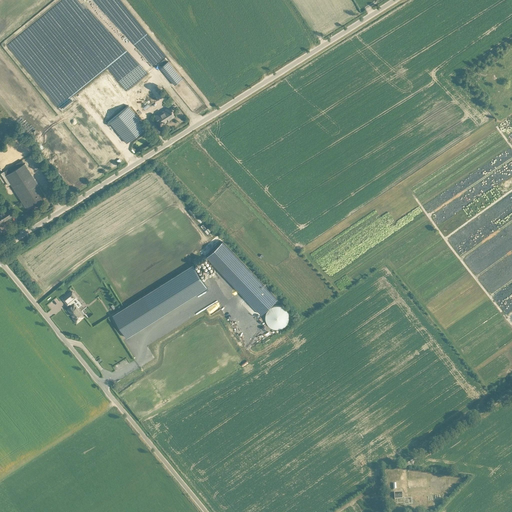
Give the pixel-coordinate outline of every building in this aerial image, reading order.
[(102,66),(117,55),(75,0),(23,0),(38,19),(29,26),(59,65),(59,61),(59,62),(69,61),(69,65),(75,67),(73,63),(74,59),(70,58),(68,55),(69,54),(70,50),(73,55),(77,53),(80,56),(78,56),(78,59),(81,59),(81,55),(48,11),(48,10),(54,17),(68,21),(102,66)] [(165,57),(157,63),(175,85),(182,78),(165,57)] [(120,71),(138,95),(136,97),(137,98),(135,100),(145,115),(159,105),(129,65),(120,71)] [(146,127),(129,105),(111,123),(127,143),(146,127)] [(155,116),(156,118),(159,122),(162,120),(164,122),(174,115),(169,107),(155,116)] [(23,160),(9,169),(4,171),(6,174),(6,175),(23,203),(21,204),(23,206),(25,205),(26,207),(45,195),(42,191),(23,160)] [(9,208),(0,213),(0,222),(1,223),(13,215),(9,208)] [(222,241),(206,256),(248,300),(261,314),(277,299),(264,285),(222,241)] [(193,264),(113,314),(127,337),(207,287),(193,264)] [(72,291),(63,299),(68,305),(70,303),(71,305),(71,306),(68,309),(74,316),(72,317),(76,322),(80,320),(79,319),(84,315),(78,308),(78,307),(74,302),(73,303),(72,301),(73,301),(71,298),(71,297),(72,298),(72,297),(75,294),(72,291)] [(265,317),(267,321),(270,324),(273,326),(277,326),(281,325),(284,323),(287,320),(288,316),(288,312),(286,309),(284,306),(280,304),(277,303),(274,304),(270,305),(268,307),(266,310),(265,313),(265,317)] [(166,348),(163,349),(165,353),(167,366),(171,363),(169,360),(172,360),(172,361),(173,357),(170,357),(170,355),(180,349),(180,352),(184,353),(185,352),(186,355),(224,333),(215,317),(193,330),(194,323),(190,322),(190,326),(194,332),(182,334),(181,340),(174,341),(173,346),(171,343),(169,345),(169,348),(166,348)] [(272,334),(262,318),(251,325),(261,341),(272,334)] [(209,369),(241,353),(232,337),(189,360),(193,368),(205,361),(209,369)] [(115,365),(117,370),(130,363),(127,358),(115,365)] [(153,384),(162,399),(188,385),(183,376),(185,375),(184,373),(191,368),(189,364),(153,384)]
